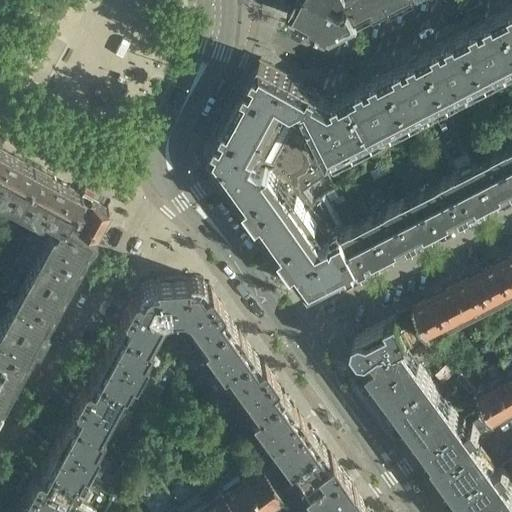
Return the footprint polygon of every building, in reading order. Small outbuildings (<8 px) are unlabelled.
[(59,16),(66,3),(60,0),(50,0),(45,9),(59,16)] [(361,15),(353,0),(291,0),(289,5),(333,30),(361,15)] [(353,0),(361,15),(390,0),(353,0)] [(511,5),(502,10),(511,28),(511,5)] [(511,60),(511,28),(502,10),(464,30),(487,74),(511,60)] [(487,74),(464,30),(426,49),(449,94),(487,74)] [(449,94),(426,49),(388,69),(410,113),(449,94)] [(311,86),(294,77),(294,76),(261,58),(249,80),(295,105),(302,101),(311,86)] [(410,113),(388,69),(350,89),(372,133),(410,113)] [(337,187),(295,105),(249,80),(210,150),(311,290),(361,264),(361,263),(343,230),(325,193),(327,192),(335,188),(337,187)] [(372,133),(350,89),(332,98),(311,86),(302,101),(330,155),(372,133)] [(497,104),(491,94),(477,101),(482,112),(497,104)] [(511,110),(511,104),(509,98),(502,102),(507,113),(511,110)] [(469,132),(464,121),(457,125),(462,136),(469,132)] [(462,136),(457,125),(450,129),(455,140),(462,136)] [(511,146),(510,144),(502,148),(511,168),(511,146)] [(35,167),(17,157),(6,151),(0,147),(0,192),(16,202),(35,167)] [(417,159),(412,148),(404,152),(410,163),(417,159)] [(511,168),(502,148),(493,152),(495,154),(493,158),(478,166),(485,179),(488,177),(496,194),(510,186),(510,187),(511,185),(511,168)] [(372,161),(366,150),(359,154),(365,165),(372,161)] [(410,163),(404,152),(397,156),(403,167),(410,163)] [(365,165),(359,154),(352,158),(357,168),(365,165)] [(467,210),(473,207),(472,206),(476,204),(496,194),(488,177),(485,179),(478,166),(462,174),(458,173),(457,171),(449,175),(467,210)] [(96,230),(108,207),(64,183),(53,177),(35,167),(16,202),(40,215),(42,210),(60,220),(56,227),(51,228),(48,234),(51,236),(47,244),(79,261),(88,244),(89,244),(97,231),(96,230)] [(365,186),(359,175),(352,179),(358,190),(365,186)] [(462,213),(467,210),(449,175),(441,179),(442,181),(441,185),(410,201),(406,200),(405,198),(397,202),(415,237),(420,234),(420,233),(423,231),(458,213),(458,214),(462,212),(462,213)] [(358,190),(352,179),(345,183),(351,194),(358,190)] [(339,196),(335,188),(327,192),(331,199),(339,196)] [(415,237),(397,202),(389,206),(390,208),(389,212),(373,220),(380,233),(383,231),(392,248),(406,240),(406,241),(409,239),(410,240),(415,237)] [(0,215),(6,219),(10,212),(1,207),(0,210),(0,215)] [(15,224),(19,217),(10,212),(6,219),(15,224)] [(11,231),(15,224),(6,219),(2,226),(11,231)] [(392,248),(383,231),(380,233),(373,220),(357,228),(354,227),(353,225),(343,230),(361,263),(366,261),(367,261),(367,262),(368,262),(369,262),(370,261),(371,260),(371,259),(371,258),(392,248)] [(0,234),(7,238),(11,231),(2,226),(0,230),(0,234)] [(69,279),(74,270),(79,261),(47,244),(43,251),(39,250),(23,279),(26,281),(22,289),(54,306),(63,290),(64,290),(70,279),(69,279)] [(511,254),(499,261),(511,286),(511,254)] [(511,294),(511,286),(499,261),(478,272),(494,304),(502,300),(500,296),(505,293),(507,297),(511,294)] [(494,304),(478,272),(456,283),(473,315),(476,313),(474,310),(484,304),(486,308),(494,304)] [(223,304),(217,295),(210,286),(207,286),(206,285),(206,284),(206,283),(203,278),(195,275),(190,275),(190,276),(189,276),(189,277),(186,277),(186,275),(156,277),(156,279),(158,297),(172,296),(173,314),(184,317),(194,330),(208,320),(214,329),(229,317),(222,308),(223,308),(223,304)] [(173,314),(172,296),(158,297),(156,279),(153,279),(153,278),(152,278),(147,278),(139,283),(137,287),(137,288),(137,289),(138,289),(136,293),(133,291),(123,311),(125,312),(118,325),(150,342),(161,323),(173,314)] [(473,315),(456,283),(435,294),(452,326),(460,322),(458,318),(468,313),(470,316),(473,315)] [(45,323),(54,306),(22,289),(18,297),(14,295),(0,321),(0,342),(26,356),(35,340),(37,341),(46,324),(45,323)] [(452,326),(435,294),(414,305),(430,337),(433,335),(431,331),(442,326),(444,330),(452,326)] [(408,347),(404,341),(410,337),(398,313),(357,334),(356,333),(354,334),(354,335),(354,336),(355,336),(353,341),(352,342),(352,343),(353,344),(354,345),(354,344),(379,379),(409,357),(404,350),(408,347)] [(253,349),(245,338),(238,328),(229,317),(214,329),(208,320),(194,330),(230,379),(244,369),(237,361),(253,349)] [(134,377),(147,355),(144,353),(150,342),(118,325),(109,342),(108,341),(102,352),(103,352),(94,370),(125,387),(131,376),(134,377)] [(432,339),(430,337),(426,332),(422,336),(428,343),(432,339)] [(439,346),(432,339),(428,343),(434,350),(439,346)] [(17,373),(26,356),(0,342),(0,400),(2,401),(11,384),(12,385),(18,374),(17,373)] [(276,380),(276,377),(263,359),(260,359),(253,349),(237,361),(244,369),(230,379),(253,411),(283,390),(282,390),(276,380)] [(395,400),(429,376),(419,361),(415,364),(409,357),(379,379),(395,400)] [(511,367),(510,369),(511,372),(502,377),(500,374),(498,376),(511,399),(511,367)] [(101,431),(125,388),(125,387),(94,370),(87,382),(85,380),(74,400),(76,401),(70,414),(101,431)] [(468,380),(462,373),(458,377),(464,384),(468,380)] [(441,400),(436,393),(440,390),(429,376),(395,400),(411,422),(441,400)] [(511,408),(511,399),(498,376),(495,377),(497,380),(487,386),(486,383),(478,388),(496,418),(505,413),(506,415),(511,411),(511,410),(511,409),(511,408)] [(475,387),(468,380),(464,384),(470,391),(475,387)] [(297,410),(293,404),(294,403),(284,388),(282,390),(283,390),(253,411),(251,412),(266,433),(297,410)] [(427,444),(461,419),(451,405),(447,408),(441,400),(411,422),(427,444)] [(320,439),(310,424),(308,426),(304,420),(305,419),(298,410),(297,410),(266,433),(287,462),(319,439),(319,440),(320,439)] [(85,466),(98,444),(95,442),(101,431),(70,414),(60,431),(59,430),(56,435),(53,441),(54,441),(45,458),(77,476),(83,465),(85,466)] [(497,468),(490,459),(486,453),(473,435),(486,426),(480,418),(467,427),(461,419),(427,444),(436,456),(434,457),(444,470),(448,475),(454,485),(464,497),(465,496),(474,508),(508,484),(503,476),(511,469),(511,462),(509,459),(497,468)] [(365,503),(356,491),(358,490),(351,480),(350,480),(349,478),(344,472),(336,461),(337,461),(330,451),(328,452),(319,440),(319,439),(287,462),(302,483),(302,486),(303,488),(304,488),(310,496),(315,502),(315,504),(316,506),(318,506),(323,511),(374,511),(367,502),(365,503)] [(31,511),(56,511),(76,476),(77,476),(45,458),(38,471),(36,469),(25,489),(26,492),(19,501),(31,511)] [(285,494),(262,462),(242,476),(266,508),(285,494)] [(260,511),(266,508),(242,476),(223,490),(239,511),(260,511)] [(511,511),(511,488),(508,484),(474,508),(477,511),(511,511)] [(239,511),(223,490),(221,486),(202,500),(210,511),(239,511)] [(210,511),(202,500),(185,511),(210,511)] [(31,511),(19,501),(11,510),(11,509),(8,509),(3,511),(31,511)]
